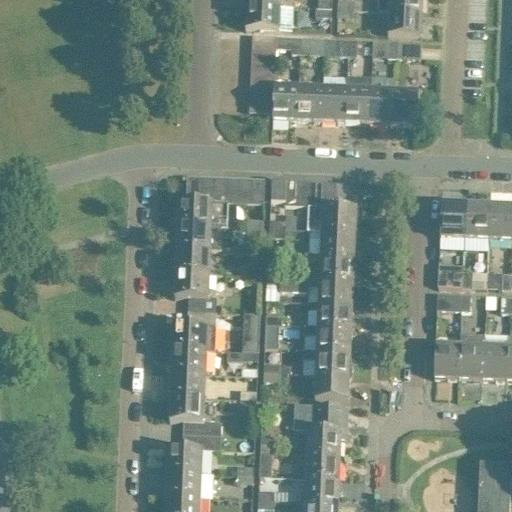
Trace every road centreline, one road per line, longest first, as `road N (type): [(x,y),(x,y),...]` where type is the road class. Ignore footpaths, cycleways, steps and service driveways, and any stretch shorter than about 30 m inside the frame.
road 1 (residential): [(123,511),(135,157)]
road 2 (residential): [(399,418),(410,365),(412,165)]
road 3 (residential): [(199,158),(412,165)]
road 4 (residential): [(459,0),(448,166)]
road 5 (residential): [(199,158),(206,0)]
road 6 (residential): [(0,191),(135,157)]
